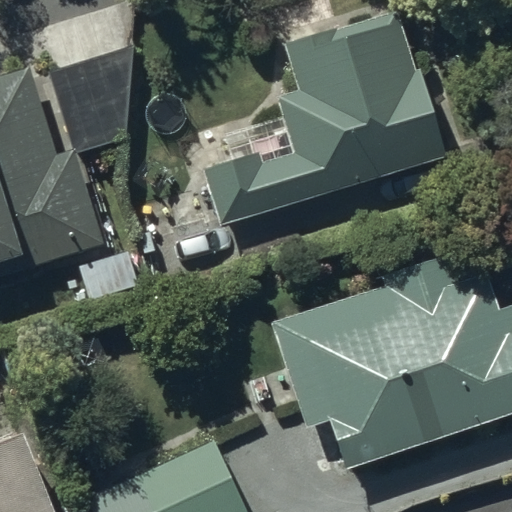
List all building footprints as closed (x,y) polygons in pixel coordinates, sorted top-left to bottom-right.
[(222,218),(447,151),(402,1),(285,36),(299,85),(277,92),(283,112),(226,130),(234,156),(206,164),(222,218)] [(49,68),(74,143),(57,149),(29,60),(0,69),(0,269),(103,237),(76,152),(125,136),(134,41),(49,68)] [(227,259),(210,202),(147,221),(164,278),(227,259)] [(385,276),(272,315),(308,421),(333,413),(350,461),(511,405),(511,297),(500,301),(487,266),(454,277),(444,247),(382,268),(385,276)] [(0,511),(62,511),(63,511),(29,418),(0,428),(0,511)] [(237,511),(247,507),(211,434),(87,495),(95,511),(237,511)]
